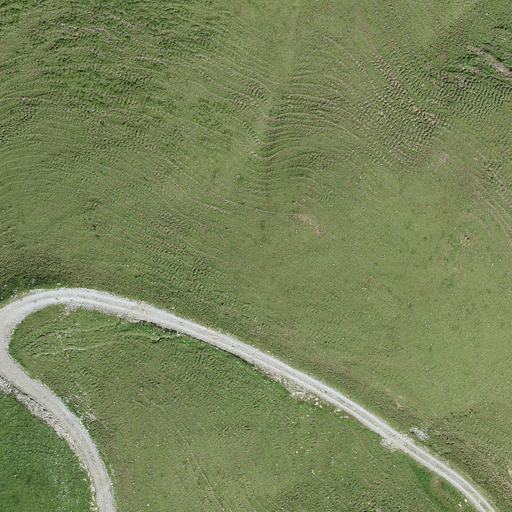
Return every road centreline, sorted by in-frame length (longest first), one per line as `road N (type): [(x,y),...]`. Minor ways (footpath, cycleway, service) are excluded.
road 1 (track): [(492,511),(448,472),(313,386),(180,322),(75,296),(41,297),(0,325)]
road 2 (track): [(0,352),(85,443),(109,511)]
